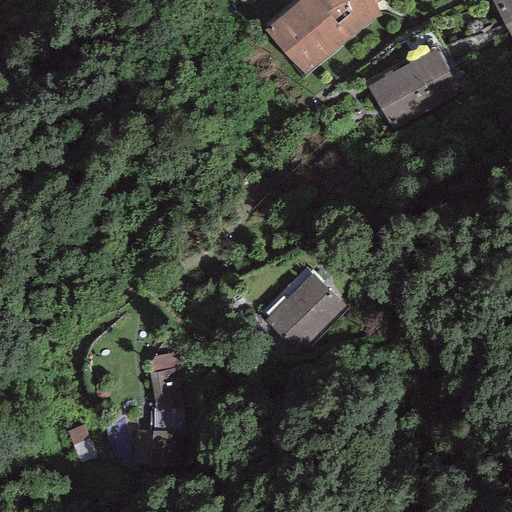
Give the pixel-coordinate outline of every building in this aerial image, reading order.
[(299,72),(377,5),(374,0),(290,0),(260,30),(299,72)] [(511,0),(510,0),(497,8),(511,34),(511,0)] [(469,99),(442,52),(376,90),(403,137),(469,99)] [(294,249),(242,301),(285,343),(337,290),(294,249)] [(177,360),(133,367),(154,491),(198,483),(177,360)]
